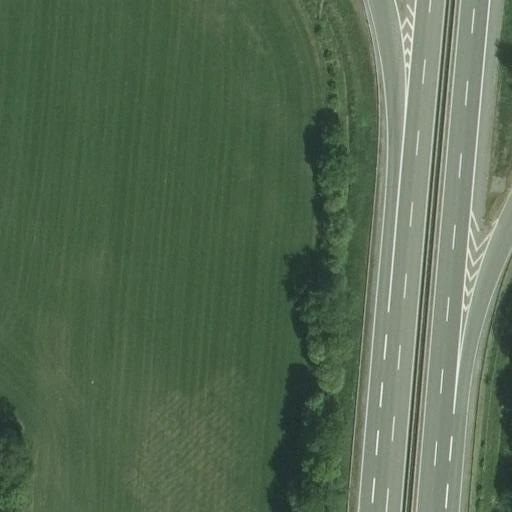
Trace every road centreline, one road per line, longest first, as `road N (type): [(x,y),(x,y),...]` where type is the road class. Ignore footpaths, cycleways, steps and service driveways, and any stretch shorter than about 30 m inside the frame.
road 1 (motorway): [(433,469),(475,0)]
road 2 (motorway): [(430,0),(395,388)]
road 3 (motorway): [(383,9),(396,117),(379,339),(395,388)]
road 4 (motorway): [(433,469),(458,434),(479,287),(511,214)]
road 5 (motorway): [(395,388),(386,511)]
